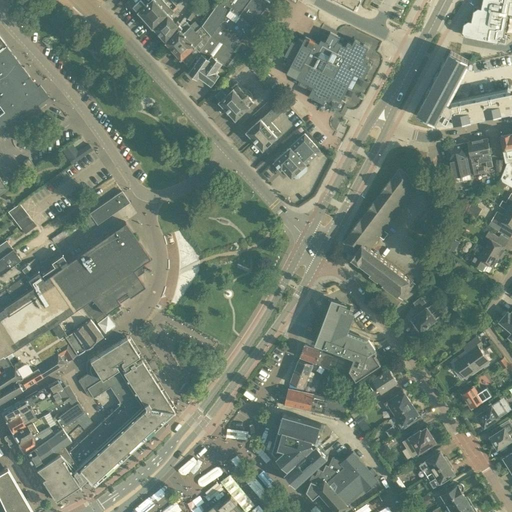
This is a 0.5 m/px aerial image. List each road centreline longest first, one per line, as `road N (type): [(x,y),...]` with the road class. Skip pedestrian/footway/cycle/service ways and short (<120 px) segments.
road 1 (secondary): [(306,240),(255,335),(191,419),(150,466),(90,511)]
road 2 (secondary): [(114,511),(200,427),(318,252)]
road 3 (residential): [(229,154),(174,192),(138,191),(72,96),(0,15)]
road 4 (residential): [(511,511),(385,326),(318,252)]
road 5 (residential): [(229,154),(86,0)]
road 6 (residential): [(308,511),(245,441),(290,354)]
road 7 (secondary): [(318,252),(386,125)]
road 8 (secondary): [(373,118),(306,240)]
road 9 (residential): [(386,125),(426,137),(511,121)]
